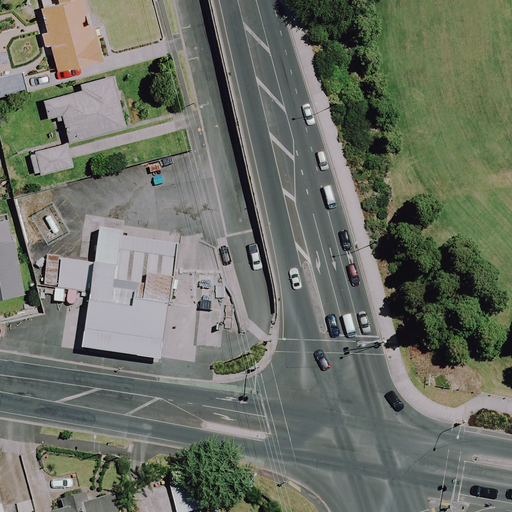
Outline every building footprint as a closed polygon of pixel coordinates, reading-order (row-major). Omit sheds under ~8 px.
[(86,0),(70,0),(42,7),(57,69),(101,59),(86,0)] [(21,73),(0,79),(0,101),(27,93),(21,73)] [(117,77),(50,96),(55,116),(65,113),(73,140),(130,123),(117,77)] [(66,144),(31,154),(37,176),(72,166),(66,144)] [(0,299),(22,296),(11,220),(0,222),(0,299)] [(111,223),(106,261),(70,256),(66,288),(99,293),(98,298),(177,308),(185,243),(136,237),(137,226),(111,223)] [(177,308),(98,298),(93,344),(171,354),(177,308)] [(199,479),(174,486),(181,511),(188,511),(207,507),(199,479)] [(55,511),(124,511),(120,491),(54,507),(55,511)] [(0,511),(8,511),(5,500),(0,501),(0,511)]
